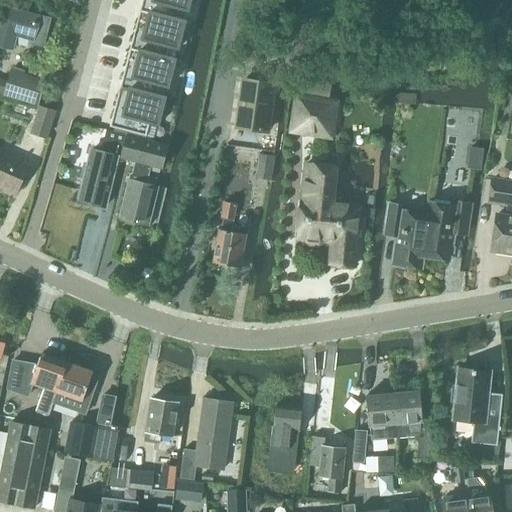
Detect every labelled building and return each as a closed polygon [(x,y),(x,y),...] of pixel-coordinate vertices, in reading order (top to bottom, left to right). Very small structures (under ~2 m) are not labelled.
[(142,0),(140,10),(176,20),(179,8),(187,10),(189,0),(142,0)] [(0,43),(12,48),(16,35),(27,38),(44,43),(50,19),(2,7),(0,13),(0,43)] [(140,10),(130,48),(166,58),(169,47),(177,49),(184,22),(176,20),(140,10)] [(130,48),(120,87),(156,97),(159,85),(167,87),(174,60),(166,58),(130,48)] [(2,94),(34,105),(43,79),(11,68),(2,94)] [(265,134),(272,86),(242,82),(235,129),(265,134)] [(120,87),(109,126),(146,136),(149,123),(157,125),(164,99),(156,97),(120,87)] [(334,101),(296,95),(290,129),(329,135),(334,101)] [(45,139),(54,111),(37,106),(28,134),(45,139)] [(124,144),(120,159),(134,163),(132,170),(138,171),(138,169),(147,171),(148,166),(160,169),(166,146),(126,136),(124,144)] [(120,159),(124,144),(103,138),(99,154),(91,151),(78,200),(104,206),(117,158),(120,159)] [(266,177),(270,154),(254,151),(250,174),(266,177)] [(0,188),(14,195),(27,166),(0,153),(0,188)] [(353,265),(359,206),(338,203),(339,199),(334,194),(330,193),(333,166),(304,163),(297,237),(304,238),(303,240),(306,243),(317,244),(323,239),(336,241),(334,263),(353,265)] [(138,171),(132,170),(131,175),(129,174),(117,219),(146,226),(156,187),(144,185),(147,171),(138,169),(138,171)] [(511,254),(511,183),(490,181),(487,202),(505,204),(503,218),(496,217),(490,251),(511,254)] [(223,202),(220,218),(234,220),(237,204),(223,202)] [(464,234),(469,207),(452,204),(451,208),(428,204),(426,217),(420,256),(421,256),(448,260),(453,232),(464,234)] [(383,234),(396,236),(391,264),(419,268),(421,256),(420,256),(426,217),(404,213),(405,208),(387,205),(383,234)] [(238,267),(244,236),(217,231),(212,262),(238,267)] [(28,397),(32,385),(45,389),(36,413),(49,417),(52,407),(51,407),(56,393),(57,393),(67,364),(42,355),(38,367),(13,362),(8,389),(28,397)] [(51,407),(52,407),(64,412),(69,398),(81,402),(76,416),(88,420),(96,398),(85,394),(92,373),(67,364),(57,393),(56,393),(51,407)] [(497,446),(500,406),(487,404),(490,373),(458,370),(456,387),(452,387),(450,403),(454,403),(453,420),(474,422),(472,444),(497,446)] [(428,460),(432,428),(420,427),(420,422),(421,422),(418,391),(392,393),(396,437),(418,436),(416,459),(428,460)] [(370,440),(386,438),(396,437),(392,393),(367,395),(370,440)] [(103,397),(97,424),(109,427),(109,426),(114,399),(103,397)] [(170,437),(175,405),(149,400),(144,432),(143,441),(155,443),(156,434),(170,437)] [(220,469),(229,404),(202,400),(195,451),(182,449),(178,478),(191,480),(193,465),(220,469)] [(271,427),(267,466),(287,469),(292,430),(298,431),(301,409),(275,406),(272,427),(271,427)] [(0,501),(34,508),(50,430),(11,422),(9,433),(0,431),(0,501)] [(64,453),(110,462),(111,462),(117,431),(70,423),(64,453)] [(363,463),(366,431),(355,430),(351,461),(363,463)] [(308,464),(318,465),(317,477),(329,478),(328,492),(339,493),(345,450),(321,447),(322,436),(311,434),(308,464)] [(64,457),(58,485),(52,511),(95,511),(97,505),(71,500),(80,460),(64,457)] [(472,462),(470,462),(464,463),(466,479),(474,478),(472,462)] [(466,479),(464,463),(454,464),(456,480),(466,479)] [(152,472),(111,468),(108,486),(150,490),(152,472)] [(478,478),(474,478),(466,479),(467,495),(469,511),(491,511),(489,492),(485,493),(484,484),(478,478)] [(202,485),(177,481),(172,511),(202,511),(202,485)] [(224,489),(224,511),(246,511),(246,489),(224,489)] [(469,511),(467,495),(444,497),(445,511),(469,511)] [(115,511),(117,500),(101,498),(99,511),(115,511)] [(380,510),(380,511),(416,511),(416,498),(403,499),(404,507),(380,510)]
